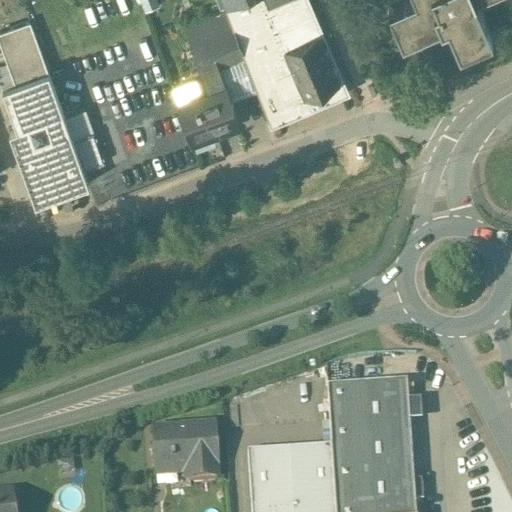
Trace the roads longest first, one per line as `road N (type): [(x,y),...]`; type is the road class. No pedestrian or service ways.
road 1 (unclassified): [(465,130),(377,121),(74,231),(0,237)]
road 2 (tertiary): [(407,293),(0,428)]
road 3 (unknown): [(242,511),(250,429),(281,412),(312,409)]
